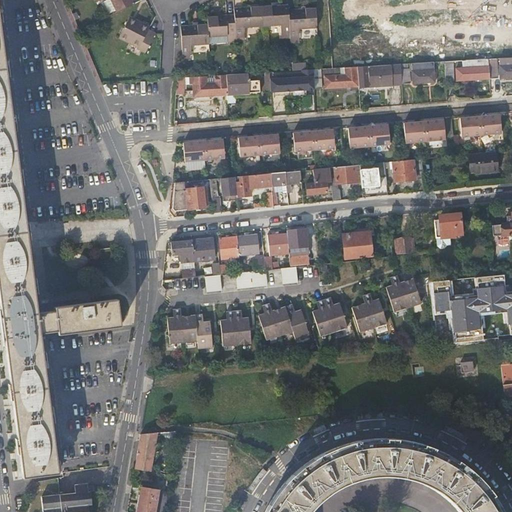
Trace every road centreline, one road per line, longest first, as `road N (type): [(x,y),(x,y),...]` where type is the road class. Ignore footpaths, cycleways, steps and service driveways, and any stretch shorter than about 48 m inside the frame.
road 1 (residential): [(511,192),(144,231)]
road 2 (residential): [(250,511),(293,455),(326,435),(369,424),(443,435),(472,452),(511,497)]
road 3 (residential): [(144,231),(147,304),(113,511)]
road 4 (unknown): [(112,140),(52,154),(37,149),(9,0)]
road 5 (unknown): [(285,463),(276,449),(212,421),(130,417)]
road 6 (residential): [(52,0),(112,140)]
road 7 (unknown): [(0,250),(144,231)]
